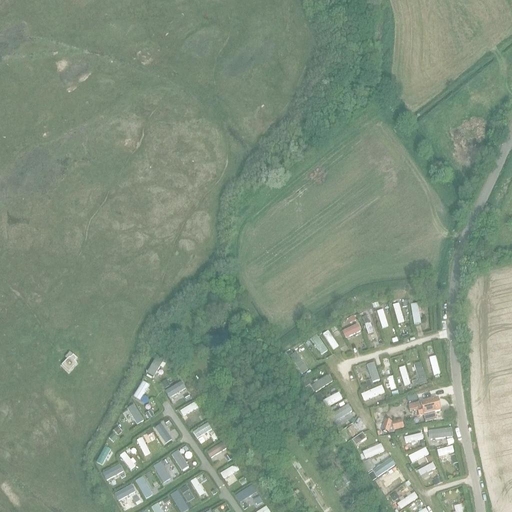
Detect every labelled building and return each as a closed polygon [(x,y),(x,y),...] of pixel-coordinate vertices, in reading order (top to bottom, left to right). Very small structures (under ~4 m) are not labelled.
[(416,304),(409,305),(413,326),(420,324),(417,311),(420,311),(420,307),(417,307),(416,304)] [(391,307),(397,325),(403,323),(398,305),(391,307)] [(382,311),(376,312),(381,330),(387,328),(382,311)] [(366,316),(360,318),(367,336),(372,333),(366,316)] [(356,325),(341,332),(344,340),(349,337),(350,339),(353,338),(352,336),(359,332),(356,325)] [(327,331),(322,335),(332,351),(337,348),(327,331)] [(316,336),(309,340),(320,356),(326,352),(316,336)] [(66,360),(61,366),(68,373),(76,364),(74,362),(77,359),(73,355),(69,352),(64,358),(66,360)] [(291,356),(301,371),(305,368),(301,361),(303,359),(301,355),(298,357),(296,353),(291,356)] [(163,360),(156,356),(144,375),(151,380),(163,360)] [(435,357),(428,359),(433,377),(439,375),(435,357)] [(416,362),(409,364),(415,382),(422,380),(416,362)] [(404,367),(398,369),(403,387),(410,385),(404,367)] [(327,376),(310,388),(314,394),(331,383),(327,376)] [(392,377),(386,379),(388,385),(384,386),(385,390),(388,389),(389,392),(396,390),(392,377)] [(371,380),(365,382),(366,384),(367,388),(373,386),(371,380)] [(165,381),(161,384),(164,390),(169,386),(165,381)] [(178,382),(163,392),(167,398),(182,389),(178,382)] [(148,387),(141,383),(132,397),(138,402),(148,387)] [(381,387),(359,395),(362,402),(383,394),(381,387)] [(325,409),(341,400),(337,393),(330,397),(329,395),(324,397),(325,400),(321,402),(325,409)] [(408,406),(410,412),(417,410),(419,416),(423,415),(425,422),(436,420),(434,413),(440,411),(437,399),(420,403),(408,406)] [(194,403),(178,412),(182,418),(197,408),(194,403)] [(142,422),(132,405),(125,410),(136,427),(142,422)] [(334,423),(351,412),(348,407),(338,413),(337,411),(330,416),(334,423)] [(150,411),(145,415),(148,420),(153,416),(150,411)] [(385,420),(381,432),(382,432),(389,434),(394,433),(393,431),(404,428),(402,421),(392,423),(391,423),(391,422),(385,420)] [(168,440),(157,423),(151,427),(162,443),(168,440)] [(206,424),(191,433),(195,440),(210,430),(206,424)] [(346,430),(352,438),(357,434),(352,426),(346,430)] [(117,427),(113,431),(117,436),(122,433),(117,427)] [(450,430),(427,432),(428,441),(452,439),(450,430)] [(112,434),(108,438),(112,443),(117,438),(112,434)] [(362,434),(351,441),(355,446),(365,440),(362,434)] [(421,434),(403,439),(404,445),(422,440),(421,434)] [(143,458),(149,455),(140,439),(135,442),(143,458)] [(205,454),(208,460),(226,449),(222,443),(205,454)] [(379,446),(361,453),(364,461),(383,453),(379,446)] [(109,451),(104,448),(95,464),(100,467),(109,451)] [(450,448),(436,452),(437,458),(444,456),(445,458),(449,457),(449,454),(452,453),(450,448)] [(425,450),(409,458),(412,463),(428,456),(425,450)] [(170,456),(179,471),(185,467),(179,459),(182,457),(177,451),(170,456)] [(134,467),(123,453),(118,458),(129,471),(134,467)] [(168,480),(158,464),(152,468),(163,484),(168,480)] [(431,464),(416,472),(419,477),(426,474),(427,476),(431,474),(430,472),(434,470),(431,464)] [(219,475),(222,480),(238,471),(235,465),(219,475)] [(118,466),(103,474),(106,480),(121,472),(118,466)] [(372,472),(368,474),(372,481),(376,479),(372,472)] [(399,478),(385,488),(389,493),(402,483),(399,478)] [(140,479),(134,482),(145,500),(151,497),(140,479)] [(195,479),(189,483),(198,498),(204,494),(195,479)] [(235,497),(238,503),(253,493),(249,488),(235,497)] [(126,508),(132,505),(123,489),(117,492),(126,508)] [(395,493),(390,497),(393,502),(399,498),(395,493)] [(170,497),(178,511),(184,507),(175,494),(170,497)] [(291,494),(286,497),(292,506),(297,502),(291,494)] [(413,494),(396,505),(399,510),(416,499),(413,494)]
